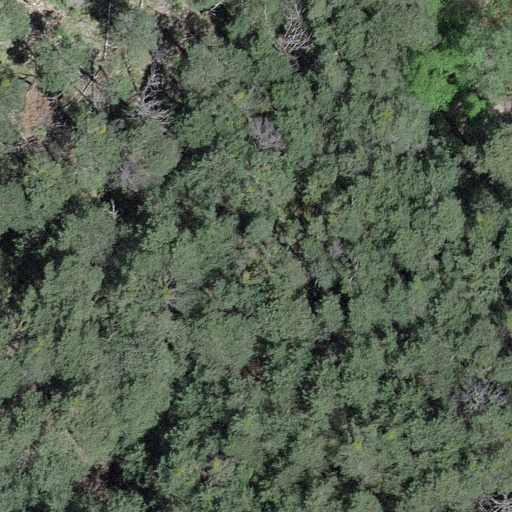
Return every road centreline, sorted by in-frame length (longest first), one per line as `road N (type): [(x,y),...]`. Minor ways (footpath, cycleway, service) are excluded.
road 1 (track): [(511,343),(429,342),(9,403)]
road 2 (track): [(100,511),(9,403)]
